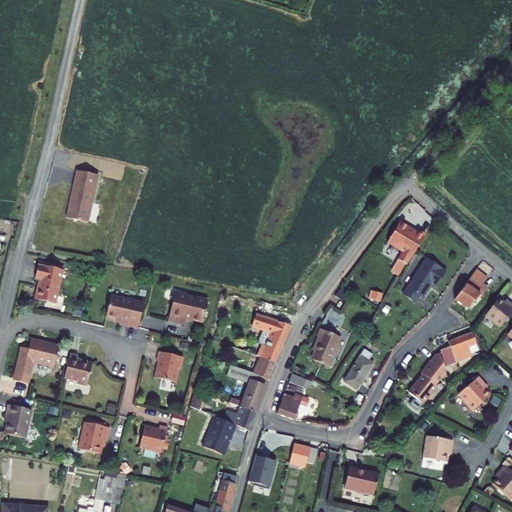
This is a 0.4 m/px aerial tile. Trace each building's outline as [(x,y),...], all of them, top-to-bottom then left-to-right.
[(59,230),(79,234),(89,188),(68,183),(59,230)] [(395,263),(403,268),(421,240),(414,235),(412,237),(396,227),(383,247),(399,257),(395,263)] [(418,298),(421,301),(430,287),(434,289),(443,274),(424,261),(400,297),(413,306),(418,298)] [(33,287),(29,306),(49,311),(56,277),(31,271),(28,286),(33,287)] [(474,294),(479,297),(484,291),(479,287),(484,280),(475,273),(454,301),(463,308),(474,294)] [(380,302),(383,294),(370,290),(368,299),(380,302)] [(63,306),(66,294),(58,293),(56,304),(63,306)] [(169,299),(163,328),(180,332),(181,328),(182,326),(187,327),(196,329),(202,306),(169,299)] [(129,306),(106,301),(101,323),(116,326),(115,330),(133,334),(139,309),(129,307),(129,306)] [(262,344),(278,350),(286,330),(257,321),(259,315),(262,316),(263,310),(245,304),(238,328),(265,337),(262,344)] [(500,311),(491,304),(476,321),(491,333),(508,313),(502,308),(500,311)] [(511,326),(501,341),(511,349),(511,326)] [(329,360),(330,361),(336,351),(334,350),(338,341),(321,332),(313,348),(315,349),(308,361),(323,369),(329,360)] [(452,364),(454,367),(467,361),(463,352),(471,348),(466,337),(444,347),(446,352),(452,364)] [(15,352),(8,384),(21,387),(26,366),(48,371),(53,350),(26,344),(24,354),(15,352)] [(262,344),(256,361),(271,367),(278,350),(262,344)] [(436,360),(440,369),(452,364),(446,352),(437,356),(438,358),(435,359),(436,360)] [(340,385),(351,393),(369,367),(363,363),(366,357),(361,353),(340,385)] [(65,357),(59,382),(72,385),(71,388),(82,390),(87,368),(82,367),(71,364),(72,362),(72,358),(65,357)] [(153,372),(149,388),(170,393),(174,376),(176,377),(179,365),(153,359),(151,371),(153,372)] [(440,369),(436,360),(433,362),(417,381),(419,382),(405,400),(420,412),(434,394),(432,393),(438,386),(446,382),(442,373),(440,369)] [(256,361),(250,378),(255,380),(265,383),(271,367),(256,361)] [(454,367),(452,364),(440,369),(442,373),(454,367)] [(246,380),(225,374),(222,385),(242,391),(246,380)] [(288,383),(308,390),(311,382),(291,374),(288,383)] [(256,407),(259,397),(263,388),(253,385),(255,380),(250,378),(247,377),(246,380),(242,391),(239,401),(256,407)] [(473,380),(454,399),(469,415),(486,399),(478,390),(480,388),(473,380)] [(193,395),(190,406),(199,408),(202,397),(193,395)] [(289,399),(288,401),(279,398),(273,418),(291,424),(298,401),(289,399)] [(239,401),(235,412),(253,418),(256,407),(239,401)] [(2,427),(0,433),(0,438),(20,443),(27,415),(2,409),(0,419),(3,420),(2,427)] [(167,422),(169,414),(153,411),(151,419),(167,422)] [(234,416),(232,421),(250,427),(253,418),(235,412),(234,416)] [(232,421),(229,431),(247,437),(250,427),(232,421)] [(79,426),(73,455),(96,459),(97,451),(98,445),(101,446),(102,446),(106,432),(79,426)] [(138,428),(133,451),(157,456),(163,429),(153,427),(152,431),(138,428)] [(226,430),(215,457),(236,465),(247,437),(229,431),(226,430)] [(511,437),(508,442),(511,444),(503,453),(511,461),(511,437)] [(450,445),(423,439),(419,461),(442,465),(444,454),(448,454),(450,445)] [(289,447),(283,468),(300,473),(301,467),(302,466),(305,454),(305,452),(289,447)] [(305,452),(305,454),(302,466),(301,467),(309,469),(313,454),(305,452)] [(247,483),(269,489),(276,462),(255,456),(247,483)] [(511,495),(511,481),(499,470),(492,477),(495,480),(487,488),(505,504),(511,495)] [(342,471),(338,490),(368,496),(372,478),(342,471)] [(383,486),(397,489),(399,475),(385,473),(383,486)] [(100,475),(95,502),(99,503),(108,505),(110,492),(114,477),(111,477),(100,475)] [(114,477),(110,492),(108,505),(115,506),(121,479),(114,477)] [(211,498),(206,511),(225,511),(232,488),(219,484),(214,499),(211,498)] [(95,502),(89,501),(87,511),(97,511),(99,503),(95,502)] [(155,511),(187,511),(158,503),(155,511)]
